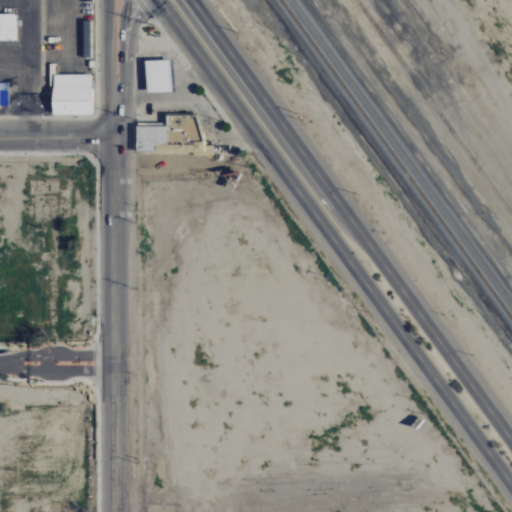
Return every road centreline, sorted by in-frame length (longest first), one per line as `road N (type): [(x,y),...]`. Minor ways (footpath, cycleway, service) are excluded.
road 1 (primary): [(172,18),(511,486)]
road 2 (primary): [(511,442),(191,0)]
road 3 (secondary): [(117,238),(115,511)]
road 4 (residential): [(25,511),(25,364)]
road 5 (residential): [(89,364),(89,511)]
